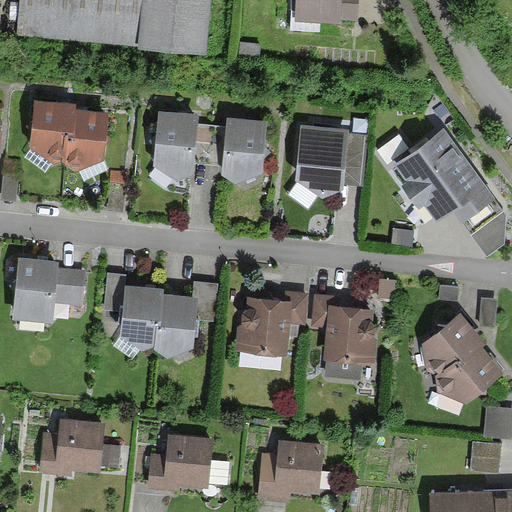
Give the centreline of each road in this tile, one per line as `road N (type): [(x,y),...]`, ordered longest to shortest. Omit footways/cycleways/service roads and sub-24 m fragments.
road 1 (residential): [(511,274),(0,224)]
road 2 (residential): [(511,113),(436,0)]
